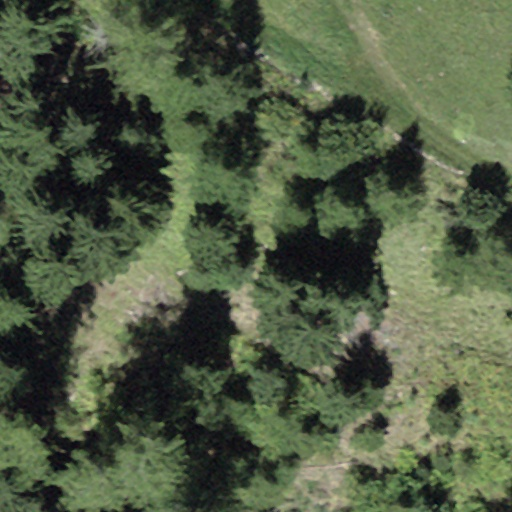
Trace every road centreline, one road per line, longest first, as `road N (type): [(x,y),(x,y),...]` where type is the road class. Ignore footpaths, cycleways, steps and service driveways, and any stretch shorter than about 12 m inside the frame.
road 1 (track): [(344,0),(376,61),(414,108),(511,179)]
road 2 (track): [(414,108),(368,90),(235,0)]
